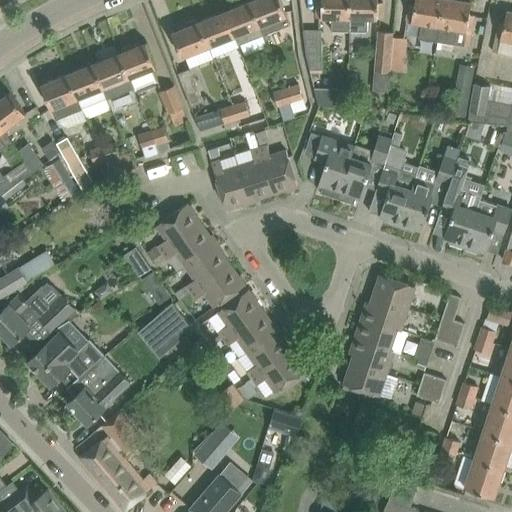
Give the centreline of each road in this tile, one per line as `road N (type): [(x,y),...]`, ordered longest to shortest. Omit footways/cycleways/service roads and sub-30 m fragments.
road 1 (residential): [(359,242),(284,217),(259,225),(255,254),(300,315),(337,307)]
road 2 (residential): [(359,242),(511,292)]
road 3 (residential): [(102,511),(0,403)]
